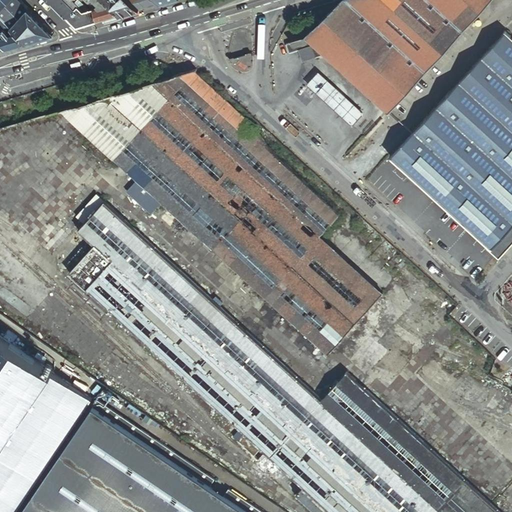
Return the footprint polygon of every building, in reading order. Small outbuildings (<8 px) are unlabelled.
[(0,0),(0,7),(1,9),(9,0),(0,0)] [(28,7),(21,0),(9,0),(1,9),(0,9),(0,14),(8,23),(10,25),(28,7)] [(50,0),(67,17),(84,11),(72,0),(50,0)] [(94,0),(99,4),(97,6),(99,8),(94,9),(98,21),(121,14),(106,0),(94,0)] [(106,0),(121,14),(107,0),(106,0)] [(141,8),(132,0),(107,0),(121,14),(141,8)] [(132,0),(141,8),(158,3),(154,0),(132,0)] [(337,0),(300,36),(311,46),(315,50),(384,112),(421,72),(486,0),(337,0)] [(54,33),(28,7),(10,25),(27,42),(54,34),(54,33)] [(77,27),(98,21),(94,9),(84,11),(67,17),(77,27)] [(27,42),(10,25),(8,23),(4,26),(3,28),(0,25),(0,43),(5,48),(27,42)] [(511,38),(502,29),(387,154),(497,255),(511,238),(511,38)] [(298,61),(311,46),(300,36),(293,39),(294,45),(282,48),(281,48),(280,49),(279,49),(278,50),(277,51),(277,52),(276,52),(276,53),(276,54),(276,55),(275,56),(275,57),(276,58),(276,59),(276,60),(276,61),(277,62),(278,63),(278,64),(279,64),(280,65),(281,65),(285,64),(298,61)] [(315,50),(311,46),(298,61),(285,64),(294,71),(295,71),(312,53),(315,50)] [(384,112),(315,50),(312,53),(331,71),(314,89),(364,134),(384,112)] [(331,71),(312,53),(295,71),(314,89),(331,71)] [(421,72),(384,112),(391,119),(428,79),(421,72)] [(337,213),(187,78),(180,79),(174,74),(173,74),(56,109),(325,354),(352,324),(289,266),(317,235),(337,213)] [(73,216),(81,224),(102,201),(94,194),(73,216)] [(66,273),(241,433),(240,435),(235,440),(251,456),(255,452),(259,456),(263,452),(300,486),(292,494),(311,511),(497,511),(460,478),(435,506),(320,401),(102,201),(81,224),(75,230),(92,245),(66,273)] [(380,293),(317,235),(289,266),(352,324),(380,293)] [(0,444),(49,371),(0,337),(0,444)] [(0,511),(14,511),(87,403),(90,398),(49,371),(0,444),(0,511)] [(435,506),(460,478),(345,373),(320,401),(435,506)] [(247,511),(87,403),(14,511),(247,511)] [(231,437),(235,440),(240,435),(236,431),(231,437)]
